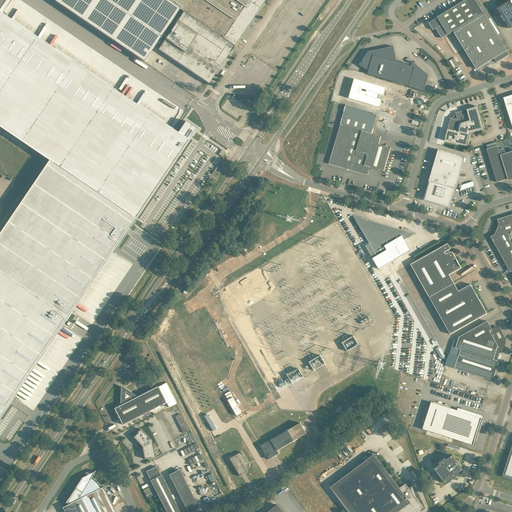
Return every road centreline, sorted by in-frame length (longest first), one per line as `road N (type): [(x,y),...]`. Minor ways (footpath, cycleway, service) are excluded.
road 1 (secondary): [(5,511),(139,315)]
road 2 (secondary): [(139,315),(256,161)]
road 3 (secondary): [(244,154),(139,315)]
road 4 (secondary): [(348,0),(252,142)]
road 5 (unclassified): [(135,511),(105,456),(93,453),(70,465),(38,511)]
road 6 (unclassified): [(336,49),(400,30),(433,54),(455,92)]
road 7 (unclassified): [(231,511),(307,454),(312,412)]
road 8 (unclassified): [(455,92),(436,103),(402,210)]
road 9 (secondary): [(265,152),(336,49)]
